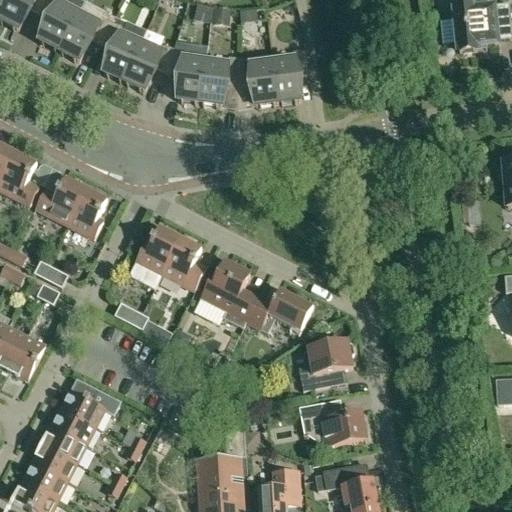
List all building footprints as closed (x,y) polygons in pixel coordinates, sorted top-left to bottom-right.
[(10,0),(0,21),(0,24),(19,34),(30,12),(41,17),(49,0),(10,0)] [(0,0),(0,21),(10,0),(0,0)] [(72,0),(63,0),(63,1),(61,0),(49,0),(41,17),(51,23),(40,45),(60,55),(85,6),(72,0)] [(456,23),(444,24),(446,47),(459,46),(460,56),(477,55),(477,53),(477,50),(487,49),(497,48),(497,44),(511,42),(511,34),(509,7),(493,9),(492,4),(491,0),(470,0),(471,6),(472,11),(455,12),(456,23)] [(91,43),(101,49),(115,22),(85,6),(60,55),(79,65),(91,43)] [(213,29),(230,31),(231,15),(214,13),(213,22),(214,22),(213,29)] [(104,77),(125,86),(142,49),(147,33),(115,22),(101,49),(114,54),(104,77)] [(162,56),(142,49),(125,86),(145,95),(155,72),(168,78),(175,52),(165,48),(162,56)] [(178,104),(200,107),(206,65),(184,62),(185,54),(175,52),(168,78),(181,80),(178,104)] [(309,79),(306,53),(293,55),(294,63),(273,66),(278,108),(300,105),(297,81),(309,79)] [(226,86),(239,88),(239,62),(229,61),(227,69),(206,65),(200,107),(222,110),(226,86)] [(256,111),(278,108),(273,66),(251,69),(250,61),(239,62),(239,88),(253,86),(256,111)] [(0,190),(17,158),(14,157),(12,152),(8,150),(3,152),(0,149),(0,190)] [(19,160),(17,158),(0,190),(0,194),(31,210),(40,192),(29,187),(38,169),(29,165),(28,160),(24,158),(19,160)] [(501,169),(499,172),(499,182),(502,184),(506,184),(508,211),(511,211),(511,165),(504,166),(505,169),(501,169)] [(36,213),(68,230),(87,195),(84,193),(83,189),(78,186),(74,188),(65,184),(56,201),(45,195),(36,213)] [(89,196),(87,195),(68,230),(95,244),(104,226),(99,223),(108,206),(100,201),(98,197),(94,194),(89,196)] [(467,203),(467,212),(480,210),(479,202),(467,203)] [(155,293),(163,279),(181,243),(179,242),(177,237),(173,235),(168,237),(160,232),(151,250),(146,247),(130,277),(132,281),(155,293)] [(184,245),(181,243),(163,279),(195,296),(207,272),(196,266),(202,254),(194,250),(193,245),(188,243),(184,245)] [(12,253),(0,246),(0,258),(7,262),(12,253)] [(28,261),(12,253),(7,262),(23,271),(28,261)] [(35,278),(42,282),(48,270),(41,266),(35,278)] [(246,327),(247,327),(260,302),(243,293),(250,279),(245,277),(244,273),(235,268),(231,269),(226,267),(216,287),(212,284),(202,302),(227,315),(223,322),(243,333),(246,327)] [(10,285),(16,274),(6,268),(0,279),(10,285)] [(68,280),(48,270),(42,282),(62,292),(68,280)] [(16,274),(10,285),(21,290),(26,279),(16,274)] [(38,301),(46,305),(52,293),(44,289),(38,301)] [(54,310),(60,298),(52,293),(46,305),(54,310)] [(273,309),(260,302),(247,327),(268,338),(276,323),(301,336),(314,312),(280,295),(273,309)] [(122,308),(115,320),(136,331),(142,319),(122,308)] [(0,348),(9,331),(0,326),(0,348)] [(166,334),(154,328),(149,338),(161,344),(166,334)] [(0,348),(0,371),(9,376),(27,341),(9,331),(0,348)] [(170,347),(185,354),(189,345),(186,337),(177,333),(170,347)] [(36,370),(37,370),(39,367),(38,367),(46,351),(27,341),(9,376),(28,386),(36,370)] [(308,353),(312,370),(299,372),(303,395),(330,390),(327,377),(353,372),(351,361),(354,359),(353,350),(348,348),(348,346),(308,353)] [(71,396),(61,415),(96,433),(106,414),(71,396)] [(238,401),(240,413),(256,410),(254,397),(238,401)] [(365,425),(362,422),(361,417),(326,423),(323,408),(299,412),(305,440),(317,438),(319,440),(316,444),(331,454),(334,450),(366,444),(365,439),(367,435),(367,432),(367,428),(365,425)] [(87,451),(96,433),(61,415),(51,433),(87,451)] [(244,428),(225,440),(227,462),(196,464),(198,511),(237,511),(236,488),(232,489),(231,463),(247,462),(246,456),(246,449),(245,436),(245,428),(244,428)] [(51,433),(42,451),(77,469),(87,451),(51,433)] [(245,436),(246,449),(260,448),(261,449),(260,435),(245,436)] [(137,441),(131,451),(141,456),(146,446),(137,441)] [(68,487),(77,469),(42,451),(33,469),(68,487)] [(131,451),(126,461),(135,466),(141,456),(131,451)] [(33,469),(23,487),(59,505),(68,487),(33,469)] [(378,511),(373,484),(370,485),(367,469),(324,476),(324,479),(316,480),(318,496),(342,491),(346,511),(351,510),(351,511),(378,511)] [(275,493),(259,494),(260,511),(286,511),(286,505),(300,504),(298,476),(274,478),(275,493)] [(118,477),(113,487),(122,492),(127,482),(118,477)] [(55,511),(59,505),(23,487),(13,506),(24,511),(55,511)] [(117,502),(122,492),(113,487),(107,497),(117,502)]
